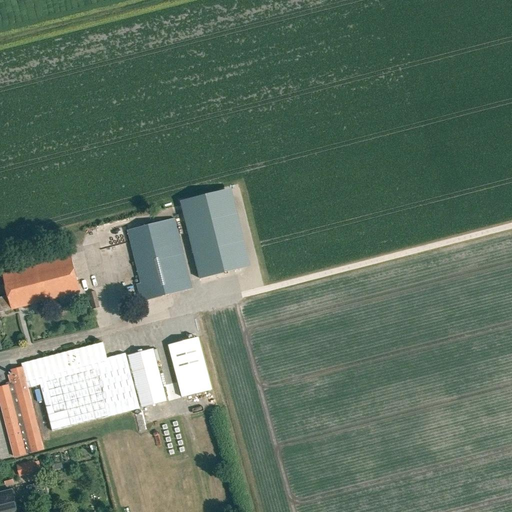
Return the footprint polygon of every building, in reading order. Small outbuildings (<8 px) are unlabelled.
[(239,269),(220,192),(181,201),(200,279),(239,269)] [(141,283),(137,284),(141,302),(192,289),(174,219),(127,231),(141,283)] [(0,311),(11,309),(11,311),(80,293),(71,257),(2,275),(8,296),(0,297),(0,311)] [(182,398),(212,390),(198,337),(169,345),(182,398)] [(0,400),(14,455),(43,448),(28,388),(40,385),(52,431),(139,409),(125,354),(107,359),(103,343),(22,364),(23,368),(11,370),(12,373),(11,374),(12,375),(9,376),(11,384),(0,387),(0,400)] [(154,349),(128,355),(142,408),(167,401),(157,362),(160,361),(157,349),(154,350),(154,349)] [(37,457),(20,462),(22,472),(40,467),(37,457)] [(45,481),(39,483),(26,486),(29,496),(35,495),(36,498),(48,495),(45,481)] [(12,490),(0,492),(0,511),(17,511),(12,490)]
